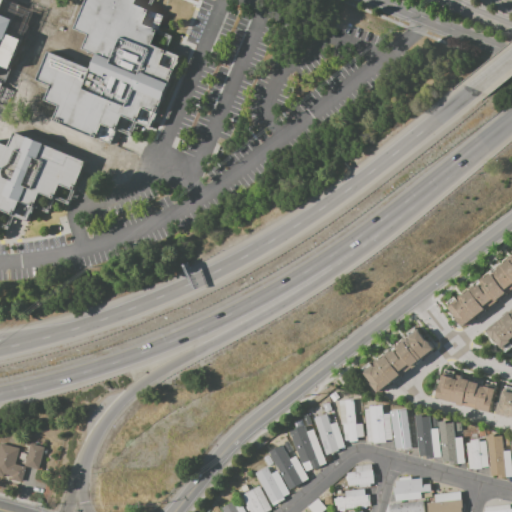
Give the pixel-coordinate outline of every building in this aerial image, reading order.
[(0,0),(0,81),(3,83),(28,26),(14,19),(19,6),(4,0),(0,0)] [(87,0),(154,0),(151,10),(165,16),(159,30),(174,36),(168,51),(182,56),(153,128),(138,121),(132,136),(117,130),(111,144),(53,120),(59,107),(45,101),(51,86),(37,81),(49,51),(91,69),(97,54),(84,49),(89,35),(75,29),(87,0)] [(0,143),(9,147),(15,131),(85,160),(67,203),(55,198),(49,213),(34,207),(28,221),(12,215),(7,228),(0,225),(0,143)] [(511,256),(447,307),(463,328),(511,290),(511,256)] [(511,344),(503,351),(487,330),(511,311),(511,344)] [(378,392),(363,371),(418,331),(433,351),(378,392)] [(436,398),(443,373),(496,387),(490,412),(436,398)] [(511,417),(496,413),(503,388),(511,390),(511,417)] [(329,396),(334,392),(339,397),(333,401),(329,396)] [(353,399),(356,425),(362,424),(364,437),(357,438),(358,442),(348,443),(348,441),(345,441),(343,424),(341,424),(339,401),(353,399)] [(322,405),(329,403),(331,411),(324,413),(322,405)] [(372,443),(372,441),(368,442),(364,410),(369,409),(369,407),(382,405),(383,414),(389,413),(392,439),(385,440),(385,442),(372,443)] [(324,456),(313,419),(327,414),(330,424),(336,422),(344,447),(338,449),(339,451),(324,456)] [(394,421),(399,420),(407,419),(407,421),(413,420),(416,448),(410,449),(410,450),(401,451),(401,450),(397,450),(394,421)] [(417,421),(430,420),(431,428),(437,428),(440,452),(433,453),(434,455),(421,456),(421,454),(419,454),(416,432),(418,432),(417,421)] [(442,427),(455,426),(461,426),(464,462),(444,464),(440,428),(442,428),(442,427)] [(320,467),(308,472),(304,462),(303,462),(300,454),(306,452),(300,436),(308,433),(310,439),(316,437),(326,463),(319,465),(320,467)] [(508,438),(511,467),(511,475),(505,476),(498,477),(498,475),(493,476),(489,441),(494,441),(494,440),(508,438)] [(471,440),(479,439),(479,442),(486,441),(488,466),(482,467),(482,469),(473,470),(473,468),(469,469),(466,443),(471,442),(471,440)] [(0,443),(0,476),(3,477),(11,478),(11,479),(22,482),(26,467),(33,468),(38,470),(43,447),(30,444),(24,466),(15,464),(19,448),(0,443)] [(276,461),(281,459),(278,453),(284,449),(292,463),(298,460),(306,476),(301,479),(303,483),(297,487),(294,482),(289,485),(276,461)] [(263,458),(269,455),(273,463),(267,466),(263,458)] [(347,473),(356,472),(356,465),(371,464),(371,471),(373,471),(374,484),(370,484),(370,487),(359,488),(359,485),(348,486),(347,473)] [(255,473),(267,467),(271,474),(278,470),(290,493),(271,503),(255,473)] [(394,482),(397,482),(397,479),(411,478),(411,480),(421,479),(422,485),(430,484),(431,492),(423,493),(423,492),(420,492),(421,498),(397,501),(397,494),(395,495),(394,482)] [(244,493),(240,487),(246,484),(249,490),(244,493)] [(249,511),(249,510),(248,511),(246,506),(247,506),(245,504),(244,504),(242,500),(243,499),(241,495),(260,486),(272,509),(265,511),(249,511)] [(334,499),(345,498),(345,491),(364,489),(364,495),(369,495),(370,505),(365,506),(365,508),(360,508),(360,505),(358,506),(358,509),(354,509),(354,508),(344,509),(344,511),(339,511),(339,510),(337,510),(336,505),(335,506),(334,499)] [(426,511),(425,503),(436,502),(435,495),(460,492),(460,500),(461,500),(462,504),(463,504),(464,511),(461,511),(426,511)] [(388,505),(422,501),(423,511),(386,511),(388,505)] [(223,511),(221,508),(233,502),(235,507),(241,504),(245,511),(223,511)]
